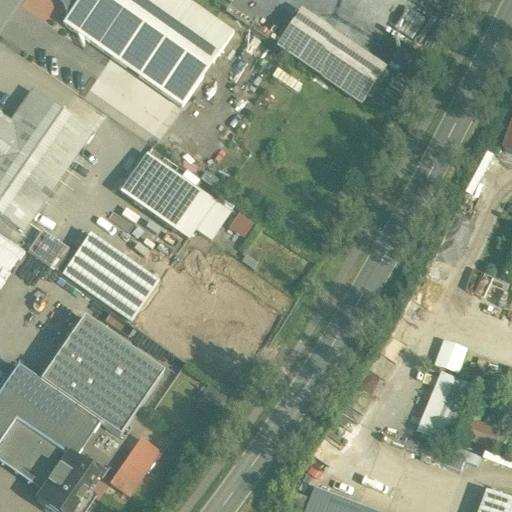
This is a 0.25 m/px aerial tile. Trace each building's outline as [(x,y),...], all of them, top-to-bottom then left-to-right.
[(234,35),(183,0),(60,0),(69,17),(63,25),(76,34),(85,51),(83,39),(182,108),(234,35)] [(386,72),(301,15),(277,49),(363,106),(386,72)] [(34,94),(12,126),(0,117),(0,219),(22,235),(92,134),(34,94)] [(511,119),(501,144),(511,148),(511,119)] [(229,215),(147,158),(121,195),(188,241),(195,232),(211,243),(229,215)] [(242,216),(233,230),(246,239),(256,225),(242,216)] [(28,253),(58,273),(73,250),(42,230),(28,253)] [(157,286),(90,239),(64,278),(131,325),(157,286)] [(163,376),(84,321),(40,385),(100,427),(119,440),(163,376)] [(463,375),(471,351),(448,343),(439,367),(463,375)] [(40,385),(18,370),(0,396),(0,465),(43,495),(69,457),(76,462),(100,427),(40,385)] [(479,385),(440,371),(417,432),(456,446),(479,385)] [(474,441),(499,448),(504,430),(480,423),(474,441)] [(76,462),(69,457),(43,495),(41,498),(43,509),(46,511),(74,511),(98,478),(76,462)] [(148,474),(128,460),(110,485),(130,499),(148,474)] [(372,511),(316,491),(306,511),(372,511)] [(511,511),(511,503),(489,495),(482,511),(511,511)]
